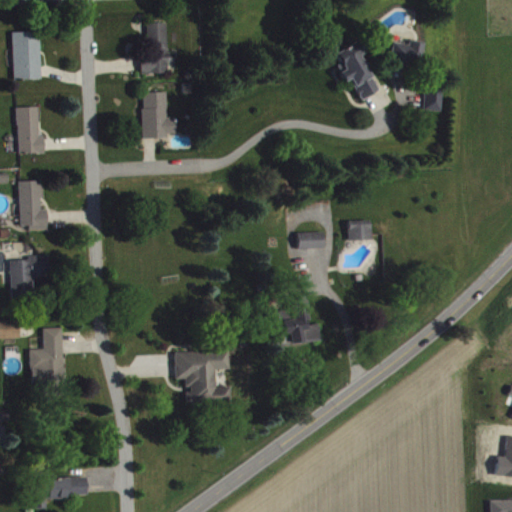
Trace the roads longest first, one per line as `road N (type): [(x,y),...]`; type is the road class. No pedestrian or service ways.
road 1 (residential): [(127,511),(125,428),(96,300),(85,0)]
road 2 (primary): [(182,511),(361,383),(511,250)]
road 3 (residential): [(93,169),(223,160),(285,123),(369,134),(388,123)]
